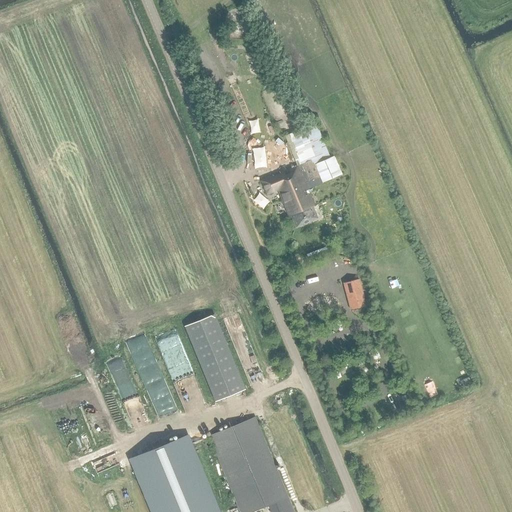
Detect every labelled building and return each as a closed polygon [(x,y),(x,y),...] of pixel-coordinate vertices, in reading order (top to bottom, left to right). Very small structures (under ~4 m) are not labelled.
[(271,176),(261,181),(266,194),(278,189),(289,217),(291,216),(292,218),(296,227),(315,219),(311,208),(313,207),(308,193),(307,191),(307,190),(304,183),(319,176),(322,183),(341,175),(333,157),(330,158),(316,123),(284,136),(294,158),(300,156),(298,152),(311,147),(315,158),(297,166),(285,170),(283,171),(279,173),(280,175),(272,178),(271,176)] [(365,305),(358,280),(346,284),(351,302),(356,301),(357,307),(365,305)] [(216,401),(244,389),(214,315),(186,327),(216,401)] [(133,391),(121,357),(106,363),(119,397),(133,391)] [(209,436),(239,511),(293,511),(255,417),(209,436)] [(152,511),(219,511),(188,436),(131,459),(152,511)]
